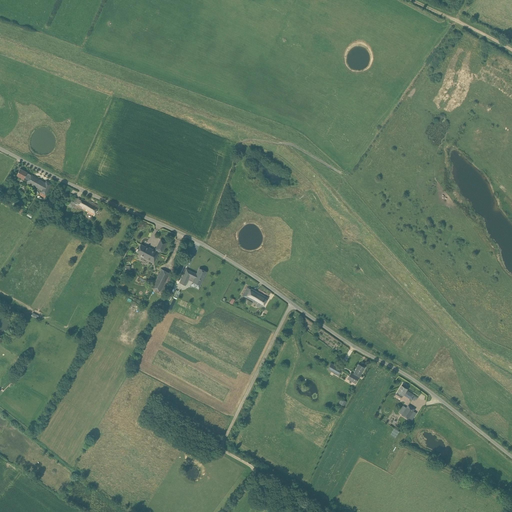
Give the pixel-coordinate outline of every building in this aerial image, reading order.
[(27,182),(41,190),(40,192),(45,195),(49,188),(51,184),(46,181),(46,182),(31,175),(27,173),(20,169),(18,173),(17,175),(27,181),(27,182)] [(75,205),(93,216),(99,206),(88,200),(88,201),(85,200),(82,198),(81,200),(75,197),(73,201),(70,200),(67,205),(73,209),(75,205)] [(156,250),(155,251),(159,253),(160,251),(162,252),(167,243),(161,240),(156,249),(156,250)] [(143,257),(154,263),(159,253),(155,251),(149,247),(148,248),(141,244),(137,252),(144,255),(143,257)] [(197,273),(187,268),(181,282),(186,284),(191,275),(195,277),(193,281),(201,284),(207,271),(200,267),(197,273)] [(152,287),(160,291),(169,273),(162,269),(152,287)] [(243,295),(263,306),(268,298),(251,289),(247,287),(243,295)] [(343,369),(331,363),(327,370),(339,376),(343,369)] [(353,374),(351,373),(347,379),(355,384),(365,368),(359,364),(353,374)] [(404,395),(405,394),(408,395),(409,393),(406,391),(407,391),(408,389),(402,385),(396,394),(402,398),(404,395)] [(408,395),(405,394),(404,395),(412,400),(415,396),(407,391),(406,391),(409,393),(408,395)] [(402,415),(409,419),(415,409),(409,405),(402,415)]
